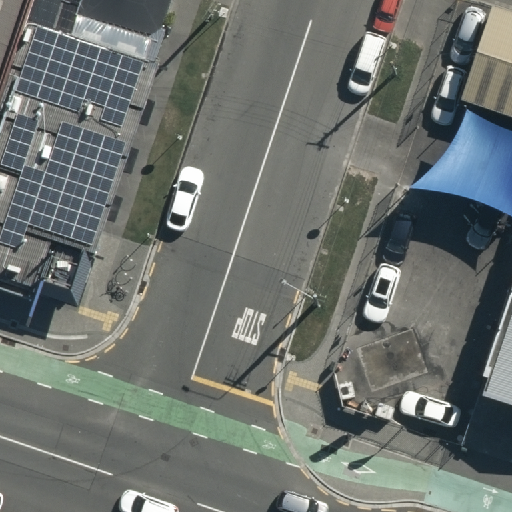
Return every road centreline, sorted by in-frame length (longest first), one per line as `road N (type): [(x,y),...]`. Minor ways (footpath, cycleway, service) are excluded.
road 1 (residential): [(320,0),(155,489)]
road 2 (tertiary): [(155,489),(0,436)]
